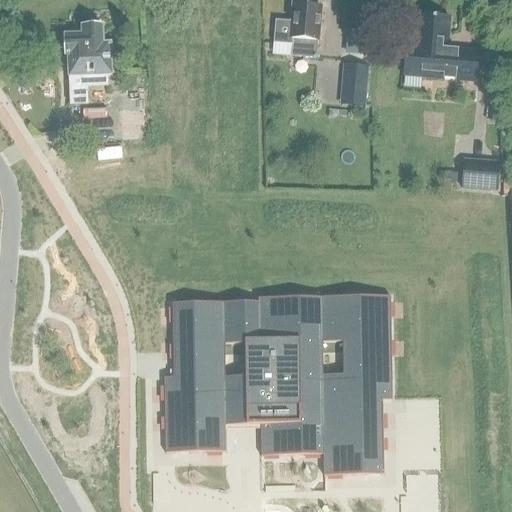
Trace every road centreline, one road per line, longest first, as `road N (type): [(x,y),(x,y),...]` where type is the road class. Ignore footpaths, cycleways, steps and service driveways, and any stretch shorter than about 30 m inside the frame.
road 1 (residential): [(0,172),(10,202),(0,339)]
road 2 (residential): [(0,376),(70,511)]
